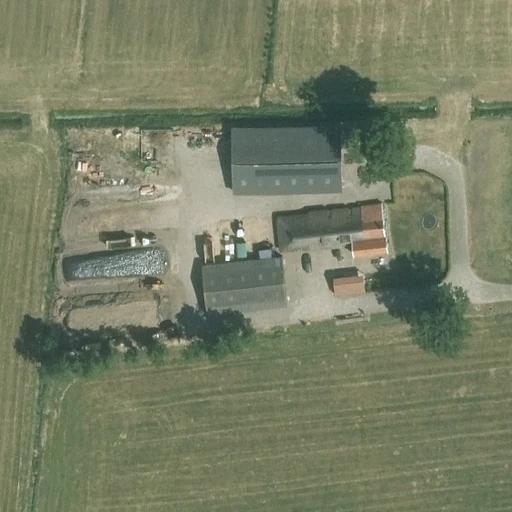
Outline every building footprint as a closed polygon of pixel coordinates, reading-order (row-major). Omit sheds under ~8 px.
[(341,127),(234,129),(235,193),(343,191),(341,127)] [(190,147),(191,173),(216,172),(215,146),(190,147)] [(385,231),(381,201),(360,203),(361,206),(308,211),(308,213),(277,217),(281,249),(312,246),(312,247),(342,244),(341,241),(352,240),(353,253),(387,249),(385,231)] [(252,260),(249,237),(201,242),(203,265),(202,265),(207,313),(267,307),(268,319),(287,316),(286,305),(286,304),(281,257),(252,260)] [(337,283),(338,301),(364,300),(363,282),(337,283)] [(298,300),(297,319),(328,319),(328,300),(298,300)]
